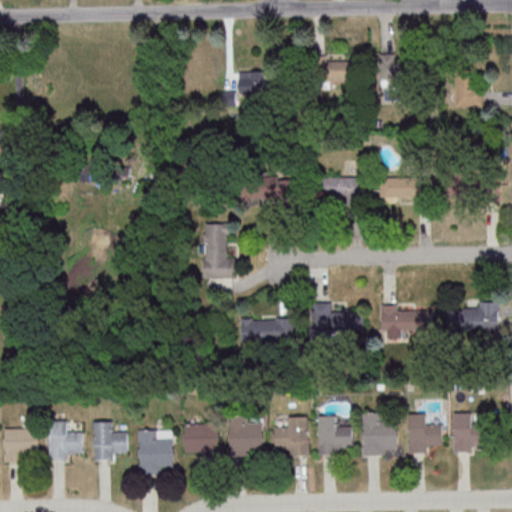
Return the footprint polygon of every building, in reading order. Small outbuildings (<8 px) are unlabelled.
[(409,56),(381,57),(382,78),(410,77),(409,56)] [(356,61),(328,60),(328,86),(356,86),(356,61)] [(240,71),(240,94),(266,94),(265,70),(240,71)] [(457,107),(483,106),(483,87),(475,88),(474,71),(456,71),(457,107)] [(379,102),(400,103),(400,88),(380,87),(379,102)] [(0,192),(3,193),(3,162),(11,162),(10,140),(0,140),(0,192)] [(117,165),(117,176),(148,175),(147,164),(117,165)] [(363,199),(363,177),(322,176),(321,198),(363,199)] [(380,178),(381,199),(424,198),(423,176),(380,178)] [(247,201),(292,200),(291,177),(246,178),(247,201)] [(205,278),(235,278),(235,257),(229,257),(228,222),(205,223),(205,278)] [(499,302),(480,301),(480,308),(449,307),(448,329),(499,330),(499,302)] [(332,302),(313,302),(312,336),(364,337),(364,311),(332,310),(332,302)] [(398,304),(382,304),(382,330),(387,330),(387,339),(405,339),(405,330),(433,330),(433,310),(399,310),(398,304)] [(243,342),(293,341),(292,318),(242,319),(243,342)] [(362,411),(363,453),(384,453),(384,448),(396,448),(396,419),(380,420),(380,411),(362,411)] [(454,411),(455,450),(471,450),(471,445),(476,445),(476,443),(488,443),(487,422),(471,423),(471,411),(454,411)] [(409,412),(410,451),(426,451),(426,446),(431,446),(431,444),(443,444),(442,423),(426,424),(426,412),(409,412)] [(319,413),(320,453),(336,452),(336,447),(341,447),(341,446),(353,445),(352,424),(336,425),(336,413),(319,413)] [(307,415),(308,453),(291,454),(291,449),(286,449),(286,448),(274,448),(273,427),(289,427),(289,416),(307,415)] [(50,419),(51,459),(67,458),(67,453),(71,453),(71,452),(84,451),(83,430),(67,431),(67,419),(50,419)] [(93,420),(95,459),(111,458),(111,454),(115,454),(115,452),(127,452),(127,431),(111,431),(111,419),(93,420)] [(229,421),(261,420),(262,451),(246,451),(246,455),(229,455),(229,421)] [(184,422),(216,422),(217,455),(201,455),(201,452),(185,452),(184,422)] [(5,427),(37,426),(38,455),(23,455),(23,460),(6,460),(5,427)] [(138,429),(139,473),(161,473),(161,465),(173,465),(172,428),(138,429)]
